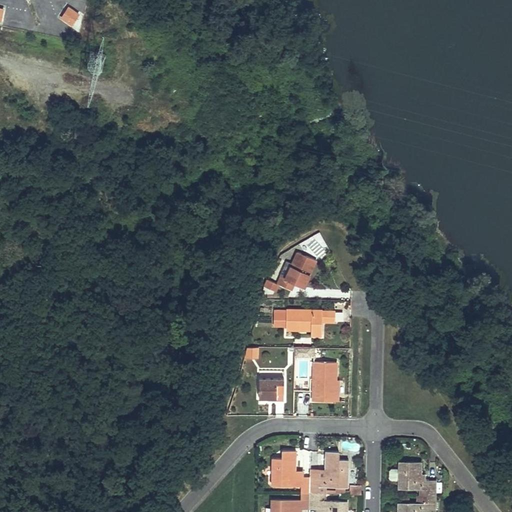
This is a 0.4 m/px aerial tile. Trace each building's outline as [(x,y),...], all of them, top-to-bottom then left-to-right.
[(48,0),(43,0),(34,4),(39,18),(53,13),(48,0)] [(67,5),(59,17),(72,25),(80,13),(67,5)] [(30,8),(22,11),(29,28),(37,25),(30,8)] [(304,287),(316,260),(298,252),(293,264),(287,261),(281,276),(282,276),(278,284),(279,284),(292,290),(295,283),(304,287)] [(276,283),(268,279),(264,286),(273,290),(276,283)] [(287,310),(274,310),(274,325),(277,325),(277,313),(287,313),(287,310)] [(335,311),(287,310),(287,313),(277,313),(277,325),(286,326),(286,329),(299,329),(307,329),(307,326),(311,326),(311,335),(322,336),(322,322),(335,322),(335,320),(335,312),(335,311)] [(307,329),(299,329),(298,335),(311,335),(311,326),(307,326),(307,329)] [(257,347),(248,346),(245,356),(257,356),(257,347)] [(315,349),(297,348),(296,358),(315,358),(315,349)] [(337,362),(314,361),(313,401),(326,401),(326,398),(336,398),(336,380),(337,362)] [(284,379),(260,378),(259,398),(275,399),(275,400),(284,401),(284,379)] [(339,380),(336,380),(336,398),(326,398),(326,401),(338,401),(339,380)] [(296,450),(283,450),(283,457),(273,457),(272,484),(302,485),(302,492),(310,492),(310,477),(299,477),(295,477),(295,470),(296,450)] [(347,486),(348,459),(339,459),(339,451),(326,451),(325,470),(317,470),(317,477),(310,477),(310,492),(326,492),(326,489),(326,485),(336,485),(346,486),(347,486)] [(422,462),(400,461),(399,469),(399,479),(399,487),(421,488),(421,495),(436,496),(437,480),(425,480),(422,480),(422,474),(422,462)] [(399,479),(399,469),(392,469),(390,469),(390,479),(392,479),(399,479)] [(350,493),(362,493),(362,485),(350,485),(350,490),(350,492),(350,493)] [(310,492),(302,492),(302,500),(272,499),(271,511),(294,511),(294,507),(298,507),(310,508),(310,492)] [(326,492),(310,492),(310,508),(317,508),(324,508),(324,511),(346,511),(347,501),(326,500),(326,492)] [(421,495),(418,495),(418,503),(410,503),(410,498),(400,498),(400,502),(398,502),(398,511),(420,511),(421,511),(425,511),(436,511),(436,496),(421,495)]
